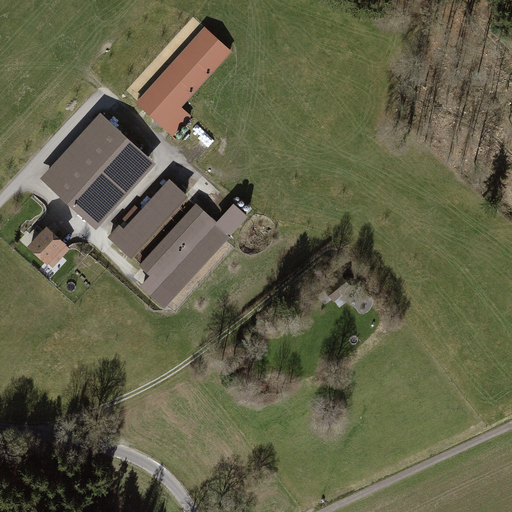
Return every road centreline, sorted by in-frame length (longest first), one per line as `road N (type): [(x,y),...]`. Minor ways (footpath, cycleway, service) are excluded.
road 1 (motorway): [(511,80),(247,511)]
road 2 (motorway): [(320,511),(511,199)]
road 3 (track): [(39,435),(194,359),(333,245)]
road 4 (track): [(0,201),(102,96),(172,156),(97,240)]
road 5 (tertiary): [(194,511),(146,461),(0,426)]
road 6 (track): [(321,511),(511,424)]
road 7 (track): [(26,174),(142,278)]
